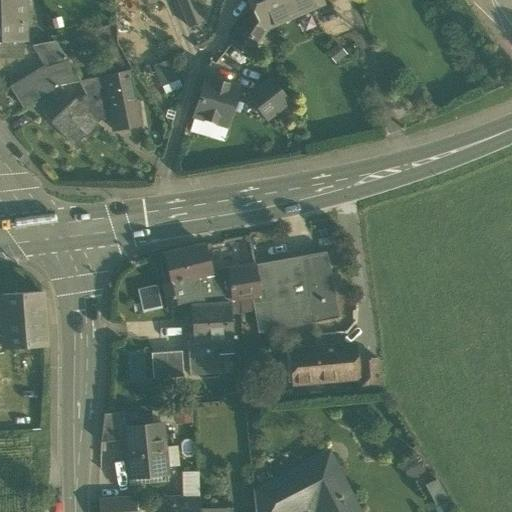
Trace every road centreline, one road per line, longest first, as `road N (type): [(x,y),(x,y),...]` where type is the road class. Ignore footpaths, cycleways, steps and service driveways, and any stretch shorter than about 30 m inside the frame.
road 1 (tertiary): [(511,129),(436,159),(319,188),(53,230)]
road 2 (secondary): [(53,230),(78,287),(78,511)]
